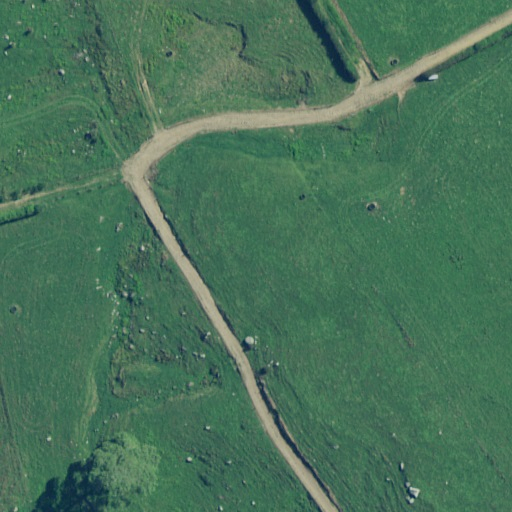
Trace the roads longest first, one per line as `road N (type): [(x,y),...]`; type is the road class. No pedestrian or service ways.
road 1 (track): [(511,19),(350,105),(199,124),(158,144),(138,167)]
road 2 (track): [(138,167),(142,192),(235,347),(261,407),(332,511)]
road 3 (track): [(138,167),(0,206)]
